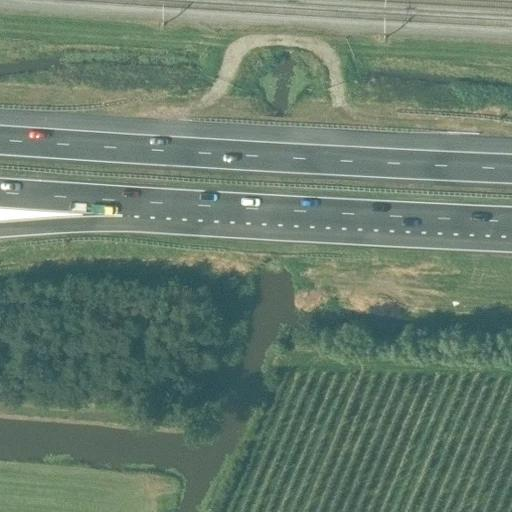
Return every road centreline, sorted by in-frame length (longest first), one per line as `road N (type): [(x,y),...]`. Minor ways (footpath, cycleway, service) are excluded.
road 1 (motorway): [(511,169),(0,137)]
road 2 (motorway): [(218,204),(511,215)]
road 3 (motorway): [(0,231),(218,204)]
road 4 (motorway): [(0,191),(218,204)]
